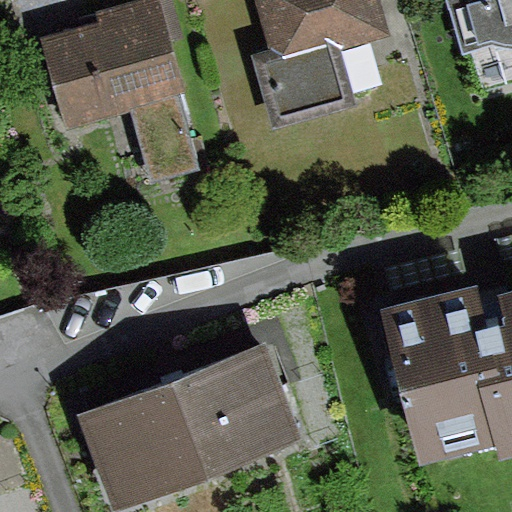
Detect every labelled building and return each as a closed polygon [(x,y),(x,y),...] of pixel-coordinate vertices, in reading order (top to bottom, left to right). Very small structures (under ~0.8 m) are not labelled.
[(130,103),(151,179),(209,163),(201,135),(192,138),(178,89),(186,87),(172,38),(182,35),(172,0),(114,0),(94,6),(97,14),(41,30),(67,121),(130,103)] [(389,30),(380,0),(256,0),(268,41),(251,46),(273,123),(356,100),(352,87),(382,79),(370,35),(389,30)] [(511,0),(446,0),(460,51),(471,48),(482,89),(511,80),(511,0)] [(499,447),(511,443),(511,275),(480,284),(477,270),(379,294),(419,451),(495,432),(499,447)] [(300,428),(263,331),(74,402),(111,500),(300,428)] [(364,511),(350,472),(321,483),(331,511),(364,511)]
